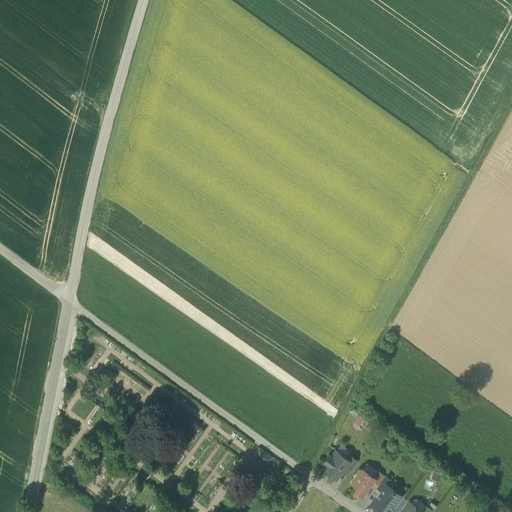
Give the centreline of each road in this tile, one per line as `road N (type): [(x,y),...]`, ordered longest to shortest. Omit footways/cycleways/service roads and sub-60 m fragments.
road 1 (track): [(511,108),(307,474)]
road 2 (unclassified): [(66,300),(142,0)]
road 3 (residential): [(307,474),(66,300)]
road 4 (unclassified): [(29,511),(66,300)]
